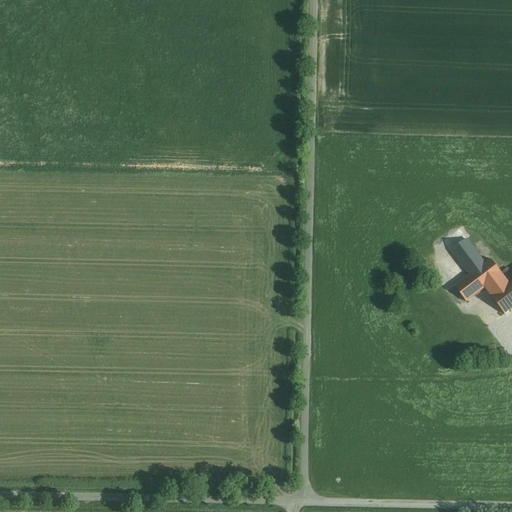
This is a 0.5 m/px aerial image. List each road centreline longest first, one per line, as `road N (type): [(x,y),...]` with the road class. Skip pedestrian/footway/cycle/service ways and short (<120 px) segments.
road 1 (unclassified): [(304,502),(316,0)]
road 2 (unclassified): [(0,493),(292,502)]
road 3 (unclassified): [(304,502),(511,505)]
